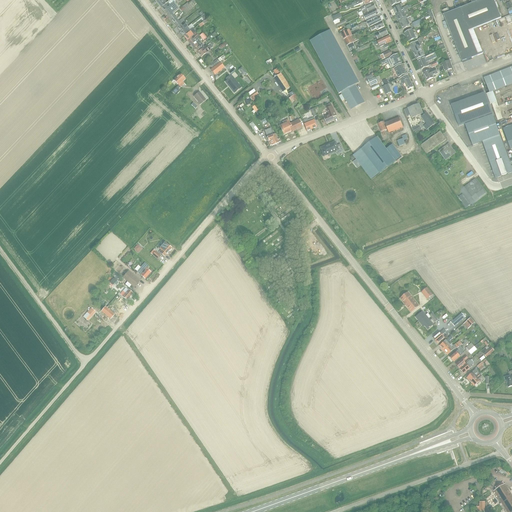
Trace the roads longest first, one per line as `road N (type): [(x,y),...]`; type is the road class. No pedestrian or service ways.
road 1 (residential): [(455,391),(267,156)]
road 2 (unclassified): [(86,361),(241,182)]
road 3 (secondary): [(253,511),(470,432)]
road 4 (residential): [(267,156),(143,0)]
road 5 (unclassified): [(86,361),(0,248)]
road 6 (unclassified): [(336,511),(467,464)]
road 7 (residential): [(422,94),(485,182),(511,180)]
road 8 (track): [(0,463),(86,361)]
